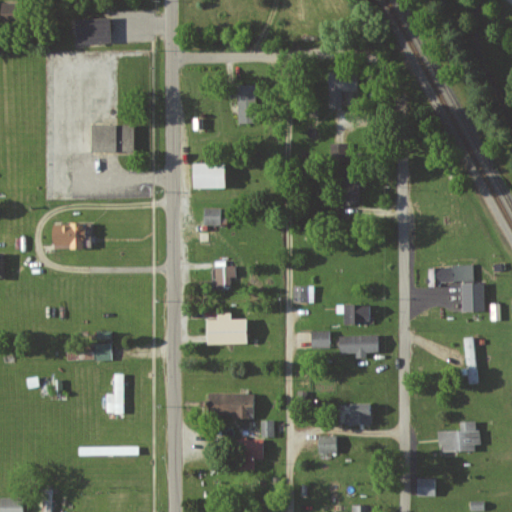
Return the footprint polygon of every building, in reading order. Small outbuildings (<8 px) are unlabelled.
[(74,43),(110,42),(109,18),(74,19),(74,43)] [(342,91),(356,90),(356,75),(327,76),(328,108),(342,108),(342,91)] [(89,151),(133,152),(133,125),(90,124),(89,151)] [(191,188),(224,188),(224,164),(191,164),(191,188)] [(360,204),(359,181),(341,181),(342,205),(360,204)] [(203,224),(220,224),(221,206),(203,206),(203,224)] [(50,247),(82,248),(83,224),(51,223),(50,247)] [(215,287),(231,286),(231,277),(236,277),(236,265),(215,266),(215,287)] [(473,281),(473,265),(433,266),(434,282),(473,281)] [(484,311),(483,282),(460,282),(461,311),(484,311)] [(313,285),(292,286),(293,303),(314,302),(313,285)] [(491,320),(501,320),(501,303),(491,303),(491,320)] [(344,304),(343,324),(361,324),(361,320),(369,320),(369,305),(344,304)] [(205,344),(246,343),(245,319),(230,319),(230,313),(216,313),(216,319),(205,320),(205,344)] [(328,348),(328,331),(310,331),(310,348),(328,348)] [(355,358),(366,357),(366,352),(378,351),(377,334),(338,335),(339,353),(355,353),(355,358)] [(463,337),(468,383),(479,382),(474,336),(463,337)] [(95,360),(111,360),(110,343),(94,344),(95,360)] [(67,359),(94,359),(94,350),(67,351),(67,359)] [(106,394),(105,412),(124,413),(125,374),(114,373),(113,394),(106,394)] [(252,394),(205,392),(204,407),(207,407),(207,415),(252,417),(252,394)] [(344,425),(370,424),(370,403),(348,404),(348,413),(344,413),(344,425)] [(261,436),(274,436),(273,420),(261,420),(261,436)] [(441,432),(462,431),(462,422),(477,421),(477,430),(481,430),(481,444),(476,444),(477,451),(442,452),(441,432)] [(335,435),(317,436),(318,453),(336,453),(335,435)] [(234,438),(233,469),(254,469),(254,458),(262,458),(262,439),(234,438)] [(419,479),(437,479),(437,496),(419,496),(419,479)] [(52,511),(53,488),(42,488),(41,511),(52,511)] [(0,511),(22,511),(22,496),(0,496),(0,511)] [(472,501),(485,501),(486,511),(472,511),(472,501)]
